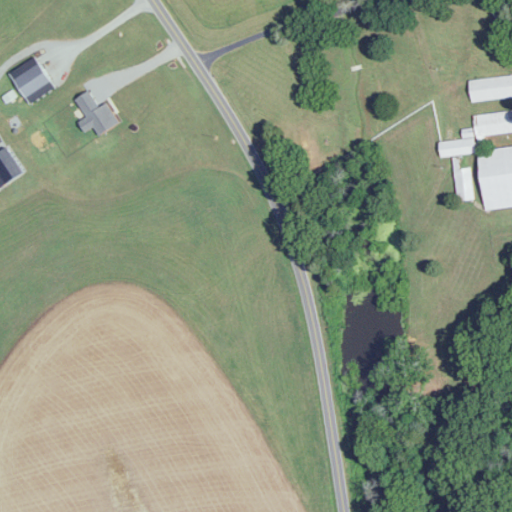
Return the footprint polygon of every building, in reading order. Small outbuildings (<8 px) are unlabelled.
[(24,99),(51,84),(40,65),(14,80),(24,99)] [(471,101),(511,98),(511,76),(470,80),(471,101)] [(76,100),(86,118),(80,122),(86,133),(93,129),(97,137),(119,125),(107,104),(99,109),(90,92),(76,100)] [(511,207),(511,146),(486,150),(484,137),(511,133),(511,111),(475,115),(486,210),(511,207)] [(476,156),(476,141),(440,141),(440,156),(476,156)] [(473,169),(456,169),(457,201),(474,201),(473,169)]
